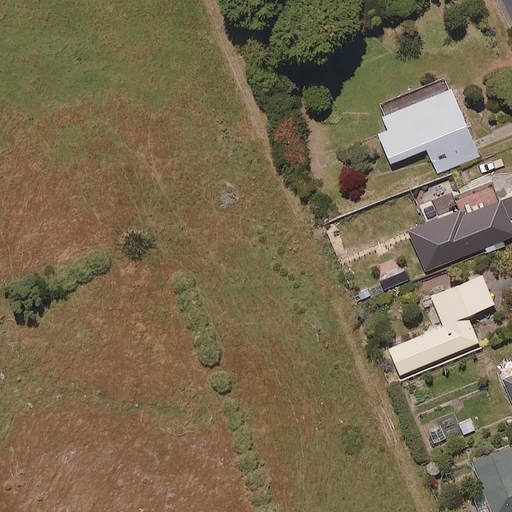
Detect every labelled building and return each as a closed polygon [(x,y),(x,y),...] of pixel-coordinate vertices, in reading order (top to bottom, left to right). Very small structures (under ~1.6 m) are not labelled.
[(483,154),(452,81),(382,110),(388,123),(377,127),(390,158),(425,144),(437,173),(483,154)] [(511,215),(511,189),(503,194),(502,190),(465,206),(462,198),(402,222),(421,269),(511,231),(511,219),(511,216),(511,215)] [(494,298),(481,267),(429,288),(441,320),(386,342),(399,373),(480,340),(468,308),(494,298)] [(409,280),(405,268),(379,277),(384,289),(409,280)] [(511,338),(511,339),(511,341),(511,366),(499,372),(511,403),(511,338)] [(511,443),(510,439),(472,454),(484,485),(472,490),(480,511),(500,511),(511,508),(511,443)]
